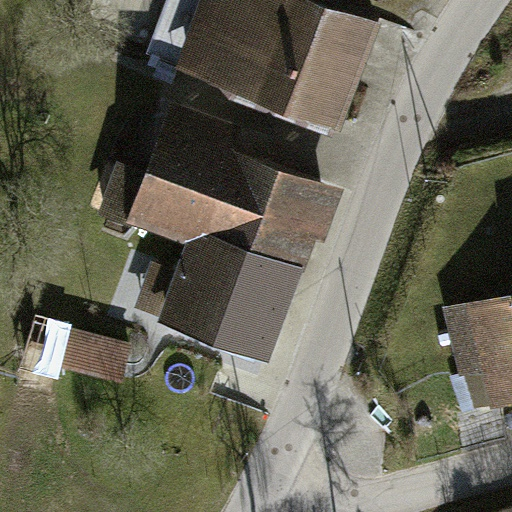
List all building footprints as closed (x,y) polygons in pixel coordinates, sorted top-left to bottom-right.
[(217,0),(170,0),(152,50),(193,66),(217,0)] [(337,118),(375,15),(333,0),(217,0),(193,66),(337,118)] [(227,238),(200,312),(296,347),(361,169),(209,114),(171,218),(227,238)] [(511,298),(453,312),(475,412),(511,403),(511,298)] [(43,313),(30,355),(128,385),(141,343),(43,313)]
